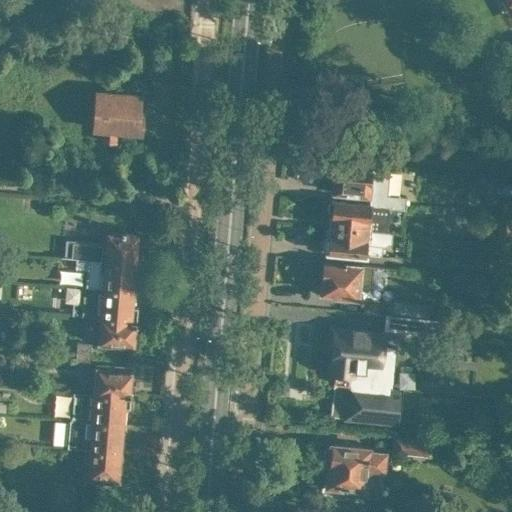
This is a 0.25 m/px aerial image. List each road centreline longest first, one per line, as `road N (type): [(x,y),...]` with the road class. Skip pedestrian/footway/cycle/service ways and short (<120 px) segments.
road 1 (unclassified): [(241,511),(284,0)]
road 2 (tertiary): [(206,511),(247,0)]
road 3 (unclassified): [(208,0),(171,511)]
